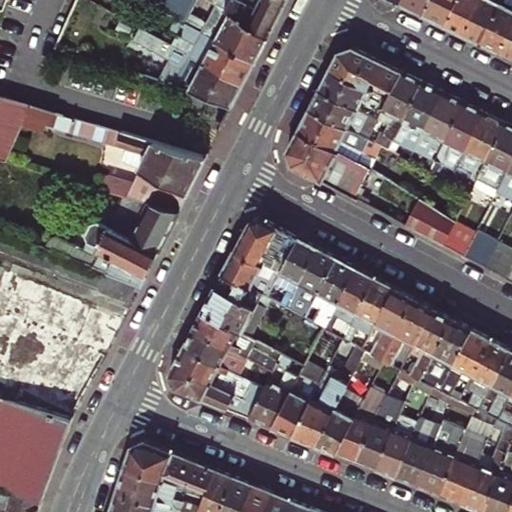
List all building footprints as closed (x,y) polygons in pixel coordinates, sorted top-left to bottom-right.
[(151,0),(149,4),(155,8),(180,21),(186,11),(191,0),(151,0)] [(180,21),(254,59),(267,33),(219,6),(221,0),(191,0),(186,11),(180,21)] [(221,0),(219,6),(267,33),(284,0),(221,0)] [(422,12),(428,0),(401,0),(401,1),(422,12)] [(445,23),(456,0),(428,0),(422,12),(445,23)] [(463,32),(478,0),(456,0),(445,23),(463,32)] [(480,40),(500,0),(478,0),(463,32),(480,40)] [(511,0),(500,0),(480,40),(498,49),(511,20),(511,0)] [(190,39),(185,51),(242,81),(254,59),(180,21),(155,8),(149,18),(190,39)] [(511,56),(511,20),(498,49),(511,56)] [(242,81),(185,51),(133,24),(126,40),(161,58),(150,79),(231,102),(242,81)] [(338,51),(329,68),(367,88),(373,78),(388,86),(393,88),(402,71),(352,46),(338,51)] [(367,88),(329,68),(319,88),(377,118),(381,109),(387,98),(382,95),(367,88)] [(402,71),(393,88),(387,98),(381,109),(391,114),(382,133),(387,136),(383,145),(388,148),(422,81),(402,71)] [(382,95),(388,86),(373,78),(367,88),(382,95)] [(443,91),(422,81),(388,148),(394,151),(398,142),(403,144),(413,125),(423,130),(443,91)] [(308,109),(366,137),(377,118),(319,88),(308,109)] [(432,164),(464,101),(443,91),(423,130),(436,137),(430,141),(424,154),(428,157),(426,161),(432,164)] [(214,113),(217,101),(187,93),(184,104),(214,113)] [(28,104),(0,96),(0,158),(4,159),(28,104)] [(484,112),(464,101),(432,164),(439,167),(441,163),(444,164),(450,151),(451,144),(464,151),(484,112)] [(377,143),(366,137),(308,109),(297,131),(354,159),(359,150),(370,155),(377,143)] [(476,177),(504,121),(484,112),(464,151),(455,170),(469,177),(467,181),(473,184),(476,177)] [(511,158),(511,125),(504,121),(476,177),(497,187),(511,158)] [(413,149),(423,130),(413,125),(403,144),(413,149)] [(436,137),(423,130),(413,149),(424,154),(430,141),(436,137)] [(178,210),(205,155),(193,152),(120,131),(115,145),(146,153),(125,194),(178,210)] [(362,163),(354,159),(297,131),(286,150),(291,164),(353,197),(360,184),(377,193),(386,178),(362,163)] [(196,144),(193,152),(205,155),(209,148),(196,144)] [(450,151),(444,164),(455,170),(464,151),(451,144),(450,151)] [(511,158),(497,187),(496,190),(511,197),(511,158)] [(142,282),(178,210),(125,194),(123,194),(108,225),(98,220),(90,223),(85,234),(87,242),(84,249),(55,239),(48,241),(46,247),(142,282)] [(405,224),(443,244),(450,230),(455,220),(418,198),(405,224)] [(235,248),(264,263),(274,268),(280,272),(299,236),(266,219),(249,223),(235,248)] [(463,255),(470,240),(450,230),(443,244),(463,255)] [(483,265),(496,241),(476,230),(470,240),(463,255),(483,265)] [(289,302),(318,246),(299,236),(280,272),(277,277),(276,281),(275,283),(287,289),(282,299),(289,302)] [(511,249),(496,241),(483,265),(503,276),(507,270),(511,262),(511,249)] [(314,303),(338,256),(318,246),(289,302),(287,306),(307,317),(314,303)] [(223,272),(268,296),(275,283),(276,281),(259,272),(264,263),(235,248),(223,272)] [(357,267),(338,256),(314,303),(327,310),(321,319),(328,322),(357,267)] [(511,280),(511,262),(507,270),(503,276),(511,280)] [(357,267),(328,322),(334,325),(339,316),(352,323),(376,277),(357,267)] [(271,274),(277,277),(280,272),(274,268),(271,274)] [(0,315),(37,327),(106,354),(116,332),(68,314),(76,297),(0,269),(0,315)] [(272,298),(268,296),(223,272),(203,310),(242,331),(258,302),(267,307),(272,298)] [(376,277),(352,323),(344,338),(350,341),(357,327),(370,334),(395,286),(376,277)] [(415,297),(395,286),(370,334),(363,348),(365,349),(372,353),(383,359),(388,349),(397,332),(415,297)] [(116,332),(125,315),(76,297),(68,314),(116,332)] [(415,297),(397,332),(405,337),(397,354),(392,363),(397,366),(402,368),(408,355),(415,342),(434,307),(415,297)] [(251,335),(267,307),(258,302),(242,331),(251,335)] [(453,317),(434,307),(415,342),(426,348),(419,361),(413,374),(415,375),(421,378),(453,317)] [(203,310),(194,327),(254,360),(274,371),(279,361),(253,346),(257,339),(251,335),(242,331),(203,310)] [(0,397),(71,418),(106,354),(37,327),(0,315),(0,397)] [(453,317),(421,378),(432,384),(445,358),(455,363),(473,328),(453,317)] [(194,327),(184,345),(244,377),(254,360),(194,327)] [(325,328),(322,334),(341,344),(344,338),(325,328)] [(473,373),(492,338),(473,328),(455,363),(441,389),(450,393),(463,368),(473,373)] [(397,332),(388,349),(397,354),(405,337),(397,332)] [(511,348),(492,338),(473,373),(481,378),(478,384),(469,402),(475,405),(480,408),(492,383),(511,348)] [(426,348),(415,342),(408,355),(419,361),(426,348)] [(244,377),(184,345),(175,364),(226,390),(230,381),(249,391),(253,382),(244,377)] [(511,393),(511,392),(511,348),(492,383),(501,388),(489,412),(496,415),(499,417),(511,393)] [(335,451),(353,416),(342,410),(372,353),(365,349),(349,380),(315,443),(335,451)] [(272,426),(296,382),(284,375),(293,358),(284,353),(279,361),(274,371),(265,388),(250,417),(272,426)] [(309,358),(305,365),(300,374),(319,384),(328,368),(309,358)] [(244,399),(226,390),(175,364),(169,374),(175,387),(250,417),(265,388),(253,382),(249,391),(244,399)] [(379,409),(385,412),(399,379),(411,385),(415,375),(413,374),(402,368),(397,366),(385,394),(379,409)] [(315,443),(349,380),(335,372),(323,394),(316,390),(293,434),(315,443)] [(481,378),(473,373),(469,380),(478,384),(481,378)] [(300,374),(296,382),(272,426),(293,434),(316,390),(319,384),(300,374)] [(433,384),(432,384),(421,378),(415,375),(411,385),(428,395),(433,384)] [(421,413),(432,417),(439,400),(450,406),(454,395),(450,393),(441,389),(433,384),(428,395),(421,413)] [(358,461),(379,409),(385,394),(370,385),(353,416),(335,451),(358,461)] [(0,445),(55,461),(71,418),(0,397),(0,445)] [(399,413),(418,421),(421,413),(403,405),(399,413)] [(358,461),(377,468),(398,417),(385,412),(379,409),(358,461)] [(479,426),(490,431),(496,415),(489,412),(485,410),(479,426)] [(396,476),(418,421),(399,413),(398,417),(377,468),(396,476)] [(421,413),(418,421),(396,476),(418,485),(437,437),(426,433),(432,417),(421,413)] [(477,462),(461,502),(483,511),(509,448),(511,439),(511,422),(508,421),(504,419),(493,446),(485,443),(482,451),(477,462)] [(437,437),(418,485),(440,494),(466,429),(460,426),(458,432),(442,425),(437,437)] [(461,502),(477,462),(466,458),(471,447),(474,438),(469,436),(471,431),(466,429),(440,494),(461,502)] [(131,446),(125,465),(181,483),(206,491),(215,468),(145,440),(131,446)] [(55,461),(0,445),(0,489),(11,493),(40,501),(55,461)] [(466,458),(477,462),(482,451),(471,447),(466,458)] [(511,449),(509,448),(483,511),(485,511),(506,511),(511,499),(511,474),(510,473),(511,467),(511,449)] [(181,483),(125,465),(117,491),(180,511),(181,511),(197,511),(201,503),(177,496),(181,483)] [(219,511),(234,476),(215,468),(206,491),(201,503),(197,511),(219,511)] [(241,511),(253,483),(234,476),(219,511),(241,511)] [(253,483),(241,511),(265,511),(273,492),(253,483)] [(36,511),(40,501),(11,493),(0,489),(0,505),(7,507),(5,511),(36,511)] [(179,511),(180,511),(117,491),(110,511),(114,511),(179,511)] [(286,511),(292,499),(273,492),(265,511),(286,511)] [(306,511),(309,506),(292,499),(286,511),(306,511)]
